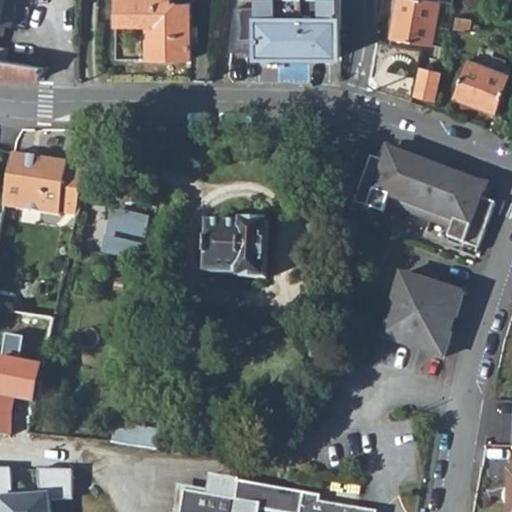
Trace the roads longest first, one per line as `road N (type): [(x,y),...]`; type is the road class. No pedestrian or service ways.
road 1 (residential): [(347,110),(0,96)]
road 2 (residential): [(444,511),(463,388),(511,232)]
road 3 (residential): [(511,168),(347,110)]
